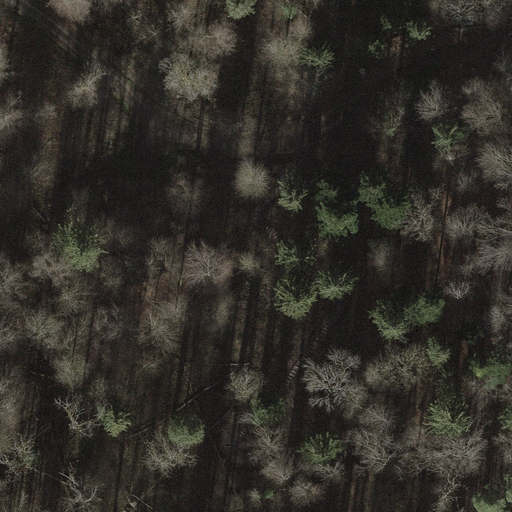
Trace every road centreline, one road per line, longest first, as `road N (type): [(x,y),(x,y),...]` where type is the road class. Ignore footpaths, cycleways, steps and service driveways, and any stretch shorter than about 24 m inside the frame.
road 1 (track): [(15,0),(172,131),(236,146),(306,135)]
road 2 (track): [(306,135),(419,50),(452,41),(511,46)]
